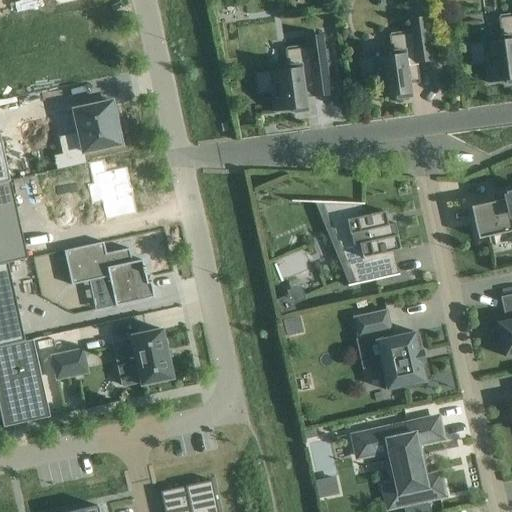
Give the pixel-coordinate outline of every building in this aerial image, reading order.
[(511,16),(499,18),(499,17),(497,17),(501,41),(482,43),(483,44),(470,46),(472,63),(485,62),(488,83),(506,81),(507,84),(511,83),(511,16)] [(431,62),(425,17),(409,19),(411,33),(390,36),(390,35),(388,35),(391,55),(373,58),(373,59),(360,61),(363,78),(375,77),(378,98),(397,96),(397,99),(411,97),(409,82),(418,81),(418,83),(420,83),(417,64),(431,62)] [(330,95),(322,35),(306,37),(308,47),(286,50),(286,49),(285,49),(287,69),(269,72),(269,73),(256,75),(259,92),(271,91),(274,112),(293,110),(293,113),(307,111),(305,96),(314,95),(314,97),(330,95)] [(63,155),(55,157),(58,170),(83,164),(81,153),(120,144),(114,117),(117,116),(113,100),(99,103),(100,105),(74,110),(79,133),(60,137),(63,155)] [(0,134),(0,182),(10,180),(0,134)] [(10,180),(0,182),(0,265),(8,263),(28,259),(10,180)] [(511,191),(505,193),(507,199),(471,207),(478,239),(511,231),(511,191)] [(363,204),(291,203),(291,204),(322,205),(356,284),(347,285),(348,286),(399,275),(399,274),(398,274),(393,251),(400,250),(394,223),(388,225),(385,212),(364,217),(361,205),(363,205),(363,204)] [(104,242),(64,251),(72,285),(102,279),(101,276),(109,274),(116,306),(147,299),(147,297),(152,296),(153,298),(155,298),(151,282),(148,282),(145,273),(146,272),(145,267),(144,267),(142,260),(132,262),(129,248),(106,253),(104,242)] [(0,346),(25,341),(8,263),(0,265),(0,346)] [(289,294),(275,300),(281,315),(296,309),(289,294)] [(511,295),(501,298),(506,322),(497,324),(504,357),(511,355),(511,295)] [(181,307),(144,313),(147,331),(184,324),(181,307)] [(391,331),(386,311),(353,318),(358,338),(378,334),(379,340),(378,340),(375,341),(376,343),(386,388),(386,391),(389,390),(408,385),(408,388),(422,386),(421,382),(423,382),(426,382),(425,379),(421,363),(424,362),(421,350),(418,351),(415,334),(415,332),(412,332),(412,333),(390,338),(389,331),(391,331)] [(299,316),(282,320),(286,337),(303,332),(299,316)] [(83,336),(78,337),(80,348),(122,339),(119,321),(81,329),(83,336)] [(113,343),(122,386),(141,382),(141,385),(172,378),(162,330),(131,336),(131,339),(113,343)] [(0,413),(3,427),(50,417),(33,339),(25,341),(0,346),(0,413)] [(83,349),(51,356),(57,380),(88,373),(83,349)] [(438,421),(437,418),(406,425),(407,428),(393,431),(393,428),(353,437),(354,440),(353,440),(356,454),(357,454),(358,457),(389,450),(396,485),(395,485),(395,486),(396,486),(400,504),(399,504),(399,505),(443,496),(442,492),(444,492),(441,478),(439,478),(439,475),(425,478),(422,468),(424,467),(421,454),(419,454),(417,444),(442,438),(441,435),(442,435),(442,433),(440,433),(438,423),(440,423),(439,421),(438,421)] [(317,437),(315,428),(303,430),(305,440),(317,437)] [(213,465),(248,463),(247,438),(211,441),(213,465)] [(41,479),(44,502),(102,495),(99,473),(72,476),(72,475),(41,479)] [(218,511),(211,480),(160,491),(164,511),(218,511)]
